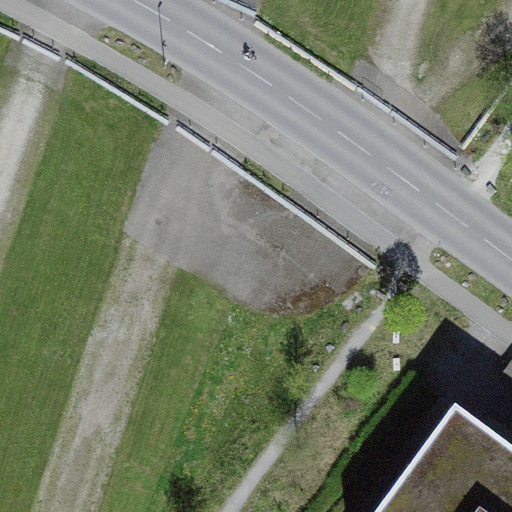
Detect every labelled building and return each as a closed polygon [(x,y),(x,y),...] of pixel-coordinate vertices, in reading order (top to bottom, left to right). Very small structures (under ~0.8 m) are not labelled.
[(108,180),(93,227),(155,246),(170,200),(108,180)] [(245,328),(287,251),(231,221),(189,298),(245,328)] [(68,298),(53,346),(114,366),(130,318),(68,298)] [(188,337),(167,386),(228,411),(248,363),(188,337)] [(363,511),(511,511),(511,435),(453,392),(363,511)] [(160,399),(140,441),(198,468),(218,427),(160,399)] [(21,422),(17,471),(79,476),(84,428),(21,422)]
